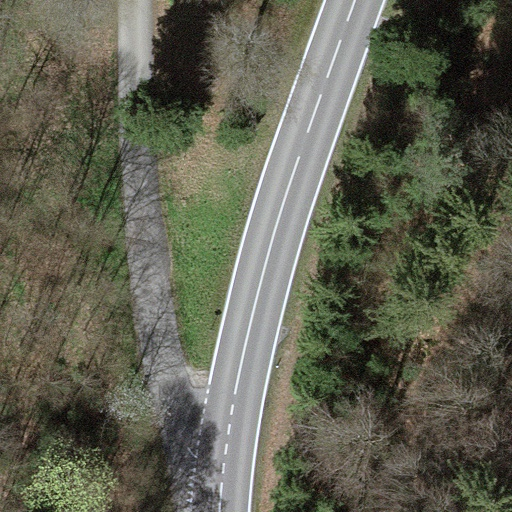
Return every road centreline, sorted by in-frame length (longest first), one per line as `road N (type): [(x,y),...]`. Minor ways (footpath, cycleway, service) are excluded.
road 1 (residential): [(130,0),(152,343),(178,421),(227,469)]
road 2 (secondary): [(227,469),(257,300),(363,0)]
